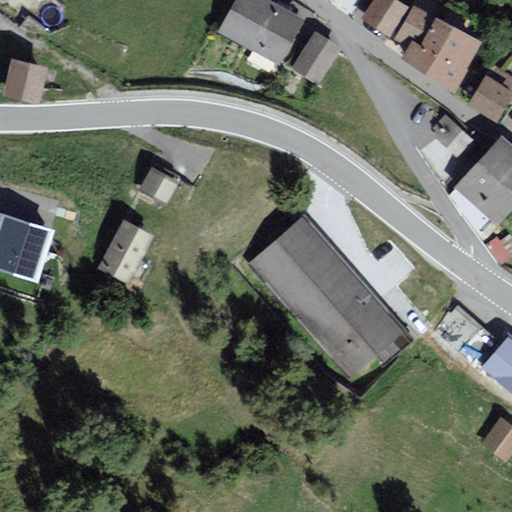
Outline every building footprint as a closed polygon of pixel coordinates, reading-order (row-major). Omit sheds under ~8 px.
[(258,0),(231,0),(213,36),(274,68),(300,23),(258,0)] [(405,8),(390,0),(368,0),(355,20),(384,40),(405,8)] [(475,41),(427,18),(414,44),(405,39),(397,59),(421,74),(454,95),(475,41)] [(311,35),(290,72),(315,89),(336,51),(311,35)] [(41,69),(4,62),(1,97),(10,98),(10,102),(34,106),(41,69)] [(511,85),(511,80),(485,63),(462,100),(495,121),(511,85)] [(511,154),(493,136),(449,188),(494,220),(511,197),(511,154)] [(135,197),(160,209),(173,185),(148,171),(135,197)] [(53,227),(0,211),(0,268),(37,280),(53,227)] [(410,342),(300,218),(245,264),(349,382),(373,357),(383,368),(410,342)] [(148,238),(117,222),(96,265),(105,269),(103,275),(123,288),(148,238)] [(511,342),(504,336),(478,368),(511,395),(511,342)] [(511,448),(511,430),(495,420),(479,447),(504,462),(511,448)]
